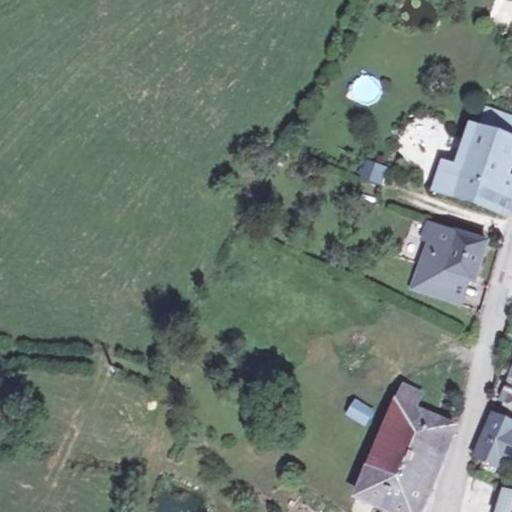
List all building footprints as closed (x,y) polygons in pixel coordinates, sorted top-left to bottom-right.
[(360,75),(348,97),(368,107),(379,85),(360,75)] [(511,109),(493,104),(468,171),(446,163),(438,185),(500,209),(511,172),(511,109)] [(361,160),(356,178),(380,185),(386,167),(361,160)] [(511,202),(511,172),(500,209),(509,212),(511,202)] [(489,240),(434,218),(427,234),(439,239),(422,286),(458,299),(466,279),(477,282),(489,240)] [(454,310),(458,299),(422,286),(418,297),(454,310)] [(390,397),(390,400),(398,405),(394,413),(385,432),(361,493),(404,511),(421,511),(449,449),(451,451),(459,422),(415,402),(418,395),(404,388),(398,397),(394,395),(390,397)] [(373,404),(353,392),(345,410),(365,421),(373,404)] [(398,405),(390,400),(385,408),(394,413),(398,405)] [(496,413),(492,420),(494,421),(501,425),(504,418),(496,413)] [(511,470),(511,430),(501,425),(494,421),(476,459),(506,473),(508,469),(511,470)]
